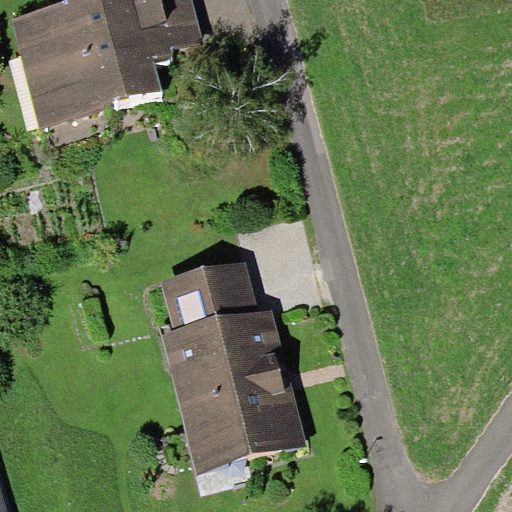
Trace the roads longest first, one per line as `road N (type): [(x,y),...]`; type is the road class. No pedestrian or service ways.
road 1 (residential): [(388,511),(256,0)]
road 2 (track): [(441,511),(511,408)]
